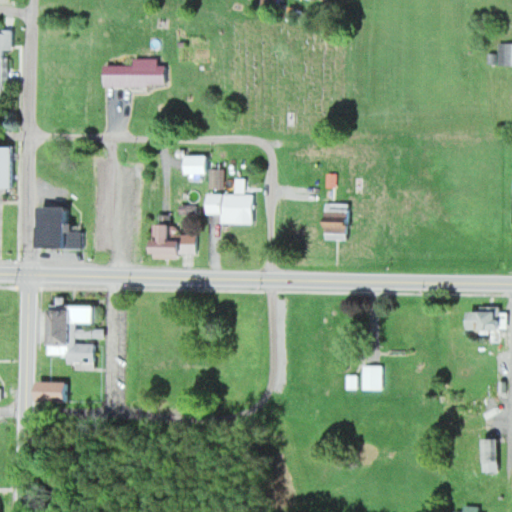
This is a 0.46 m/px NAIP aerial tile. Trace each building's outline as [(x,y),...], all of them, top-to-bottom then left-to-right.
[(0,30),(0,101),(7,102),(8,30),(0,30)] [(511,64),(511,42),(498,42),(498,65),(511,64)] [(159,57),(134,57),(134,64),(106,64),(106,84),(167,85),(167,64),(159,64),(159,57)] [(0,186),(14,187),(14,145),(0,144),(0,186)] [(187,173),(209,173),(209,154),(187,154),(187,173)] [(211,187),(225,187),(225,168),(211,168),(211,187)] [(211,213),(222,213),(222,222),(255,222),(255,193),(211,193),(211,213)] [(341,202),(328,202),(328,238),(351,238),(351,208),(341,208),(341,202)] [(83,230),(70,230),(71,206),(41,205),(40,247),(83,247),(83,230)] [(154,254),(197,253),(197,233),(176,233),(176,223),(154,223),(154,254)] [(51,355),(71,355),(70,364),(81,364),(81,366),(90,367),(90,365),(97,365),(98,343),(81,342),(81,338),(105,339),(106,327),(97,326),(98,306),(53,304),(51,355)] [(507,308),(470,308),(470,332),(507,332),(507,308)] [(406,348),(384,348),(384,363),(421,363),(421,354),(406,354),(406,348)] [(382,364),(363,364),(363,389),(382,389),(382,364)] [(38,402),(69,402),(69,381),(38,381),(38,402)] [(484,471),(499,471),(499,437),(484,437),(484,471)]
